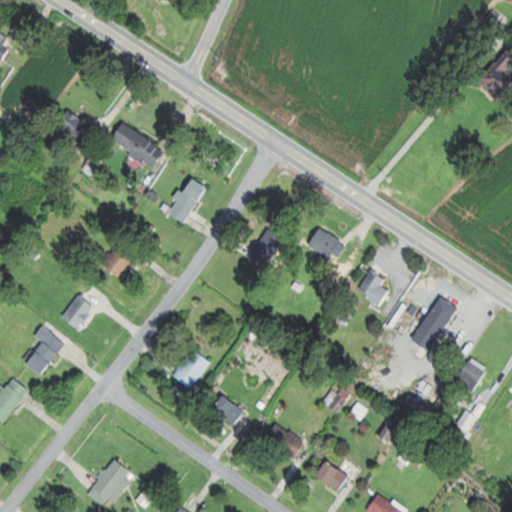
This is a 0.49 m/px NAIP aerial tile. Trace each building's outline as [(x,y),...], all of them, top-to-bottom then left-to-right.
[(0,67),(12,49),(6,45),(12,37),(1,30),(0,31),(0,67)] [(511,81),(511,53),(504,49),(483,85),(504,96),(511,81)] [(78,139),(89,122),(71,110),(60,126),(78,139)] [(158,167),(169,149),(125,123),(114,141),(158,167)] [(210,188),(195,178),(173,214),(188,223),(210,188)] [(268,269),(286,237),(269,228),(252,259),(268,269)] [(340,267),(351,251),(320,231),(310,248),(340,267)] [(134,261),(116,247),(103,264),(121,277),(134,261)] [(392,291),(384,285),(388,280),(375,270),(361,290),(382,305),(392,291)] [(65,316),(82,329),(98,308),(82,295),(65,316)] [(461,307),(443,296),(416,340),(433,351),(461,307)] [(30,364),(45,375),(69,344),(45,327),(38,337),(45,342),(30,364)] [(176,374),(194,388),(214,363),(197,349),(176,374)] [(490,372),(473,360),(458,381),(475,393),(490,372)] [(8,388),(3,384),(0,386),(0,417),(6,422),(32,390),(17,377),(8,388)] [(249,412),(226,395),(215,410),(238,427),(249,412)] [(481,418),(471,410),(459,425),(469,433),(481,418)] [(390,441),(401,429),(394,422),(383,435),(390,441)] [(310,442),(281,423),(270,439),(299,458),(310,442)] [(133,470),(117,458),(91,493),(106,504),(111,497),(118,502),(135,480),(129,475),(133,470)] [(344,489),(352,473),(328,461),(320,477),(344,489)] [(373,511),(407,511),(383,493),(370,509),(373,511)]
